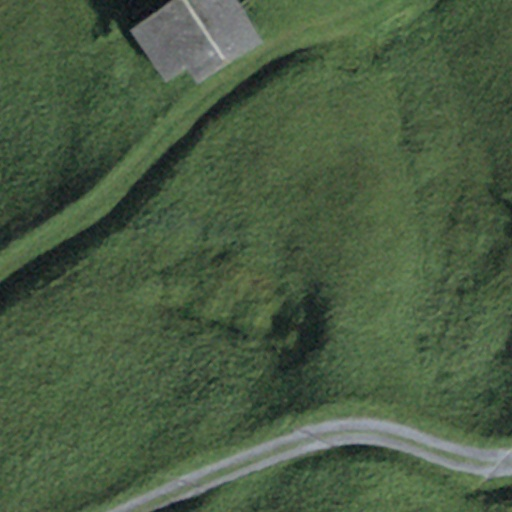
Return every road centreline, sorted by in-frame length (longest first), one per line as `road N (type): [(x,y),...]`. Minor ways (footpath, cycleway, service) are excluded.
road 1 (track): [(388,0),(278,44),(211,93),(109,202),(0,271)]
road 2 (track): [(511,461),(463,460),(372,432),(336,432),(286,444),(129,511)]
